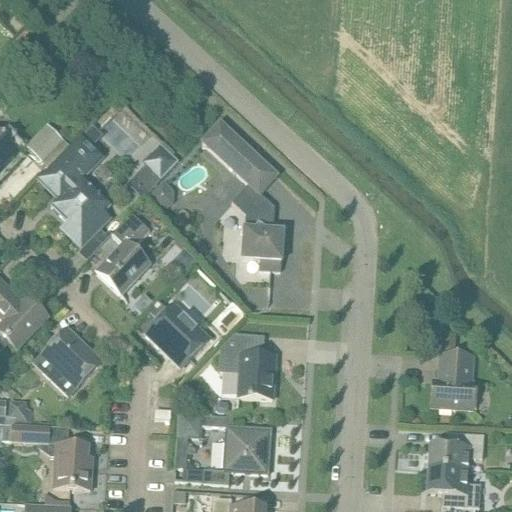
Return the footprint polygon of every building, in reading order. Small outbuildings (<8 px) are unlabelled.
[(276,179),(218,126),(199,146),(246,190),(231,206),(244,219),(244,233),(243,233),(241,264),(259,265),(259,274),(279,275),(280,266),(282,235),(272,235),(273,226),(266,220),(274,211),(259,198),(265,191),(260,186),(270,176),(275,181),(276,179)] [(62,144),(46,128),(25,149),(41,165),(62,144)] [(92,129),(83,138),(93,148),(102,139),(92,129)] [(0,136),(0,171),(1,171),(18,153),(0,136)] [(82,141),(58,165),(43,180),(62,199),(51,210),(52,211),(56,206),(60,210),(84,185),(105,164),(82,141)] [(161,186),(179,167),(160,149),(142,168),(161,186)] [(163,184),(146,201),(161,218),(173,207),(174,196),(163,184)] [(109,210),(84,185),(60,210),(63,213),(59,218),(80,239),(109,210)] [(149,235),(131,217),(111,238),(122,248),(95,276),(127,306),(127,305),(120,298),(139,278),(133,273),(143,262),(133,252),(149,235)] [(186,271),(195,261),(185,251),(176,261),(186,271)] [(0,284),(0,321),(3,324),(0,326),(0,354),(1,355),(9,346),(15,352),(31,334),(45,320),(28,303),(21,310),(2,292),(5,289),(0,284)] [(152,307),(144,298),(133,310),(141,318),(152,307)] [(149,315),(158,324),(145,338),(158,351),(160,348),(182,369),(208,343),(171,307),(170,308),(162,301),(149,315)] [(42,358),(76,391),(100,367),(65,334),(42,358)] [(444,337),(443,353),(454,353),(455,338),(444,337)] [(262,342),(234,340),(221,355),(220,377),(239,377),(238,402),(252,403),(272,404),(274,376),(270,375),(271,361),(261,360),(262,342)] [(433,385),(431,412),(470,415),(472,387),(469,387),(471,361),(439,360),(438,377),(441,377),(441,385),(433,385)] [(8,421),(8,427),(14,427),(14,429),(31,429),(31,426),(31,413),(26,413),(26,406),(9,405),(8,421)] [(218,417),(224,418),(228,414),(228,409),(225,406),(219,405),(215,408),(214,413),(218,417)] [(175,473),(185,474),(187,441),(198,442),(199,431),(225,432),(222,476),(202,475),(202,488),(228,490),(229,476),(267,479),(270,434),(232,431),(233,421),(178,418),(175,473)] [(35,499),(35,509),(69,511),(70,493),(90,495),(91,474),(86,474),(87,450),(67,449),(68,433),(49,431),(12,429),(12,430),(1,429),(0,445),(11,445),(11,447),(38,449),(38,453),(49,461),(55,461),(53,492),(56,492),(55,503),(44,497),(44,499),(35,499)] [(483,440),(471,439),(451,438),(450,450),(429,448),(427,473),(467,476),(467,464),(481,465),(483,440)] [(467,476),(427,473),(426,498),(447,499),(446,511),(463,511),(477,511),(480,489),(465,488),(467,476)]
